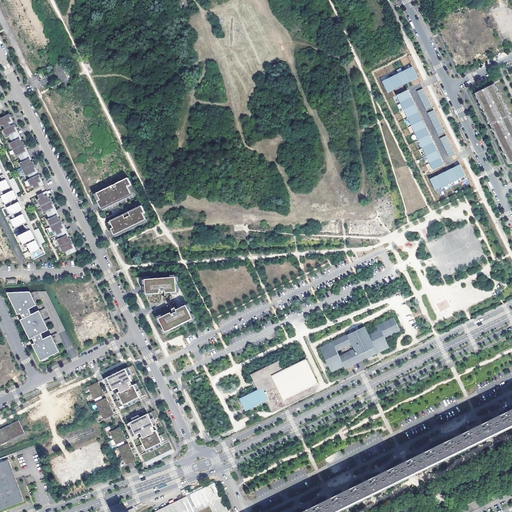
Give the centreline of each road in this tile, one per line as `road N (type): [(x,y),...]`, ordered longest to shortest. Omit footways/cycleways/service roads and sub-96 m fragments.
road 1 (residential): [(221,468),(243,508),(511,376)]
road 2 (tertiary): [(511,304),(205,452)]
road 3 (tertiary): [(221,468),(511,327)]
road 4 (residential): [(19,93),(137,334)]
road 5 (tertiary): [(187,459),(44,511)]
road 6 (residential): [(477,146),(446,161),(412,89),(442,74)]
road 7 (residential): [(137,334),(196,455)]
